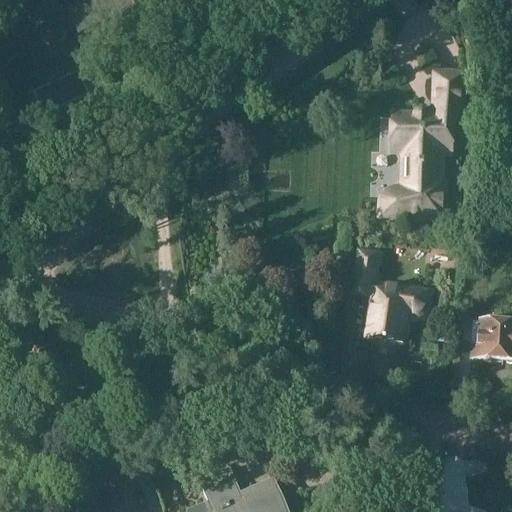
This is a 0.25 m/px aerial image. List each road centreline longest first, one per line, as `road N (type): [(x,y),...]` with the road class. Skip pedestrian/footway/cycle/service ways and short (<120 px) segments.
road 1 (residential): [(511,437),(0,291)]
road 2 (track): [(0,281),(366,0)]
road 3 (track): [(178,338),(154,160)]
